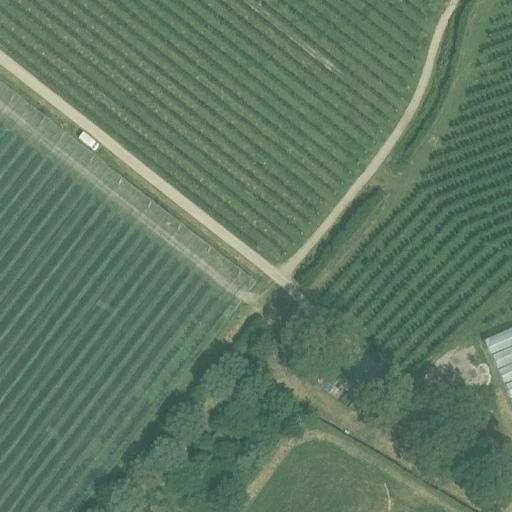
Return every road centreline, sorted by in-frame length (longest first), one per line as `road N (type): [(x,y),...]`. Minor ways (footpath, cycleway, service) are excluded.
road 1 (track): [(511,476),(279,277),(0,62)]
road 2 (track): [(454,0),(399,128),(279,277)]
road 3 (track): [(368,169),(394,184),(412,177),(458,93),(479,17),(494,0)]
